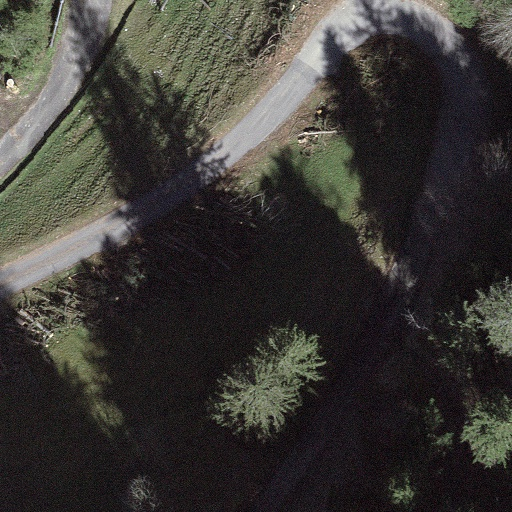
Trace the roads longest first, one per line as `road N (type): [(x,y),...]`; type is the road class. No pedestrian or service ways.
road 1 (track): [(255,511),(389,306),(453,139),(466,82),(455,47),(403,16),(359,17),(173,196),(0,287)]
road 2 (track): [(0,160),(59,93),(85,41),(93,0)]
